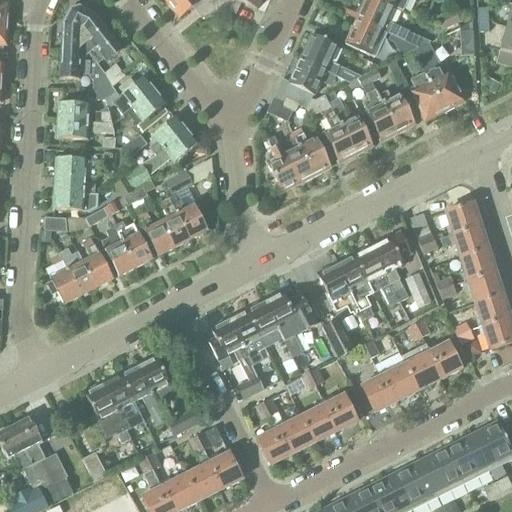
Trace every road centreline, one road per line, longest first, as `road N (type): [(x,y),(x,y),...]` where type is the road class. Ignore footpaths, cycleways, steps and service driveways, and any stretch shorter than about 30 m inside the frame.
road 1 (residential): [(37,375),(21,335),(34,15),(42,0)]
road 2 (residential): [(272,503),(511,381)]
road 3 (tertiary): [(261,260),(474,152)]
road 4 (residential): [(272,503),(169,307)]
road 5 (residential): [(232,130),(119,0)]
road 6 (tertiary): [(37,375),(169,307)]
road 7 (residential): [(232,130),(293,0)]
road 8 (residential): [(261,260),(241,211),(232,130)]
